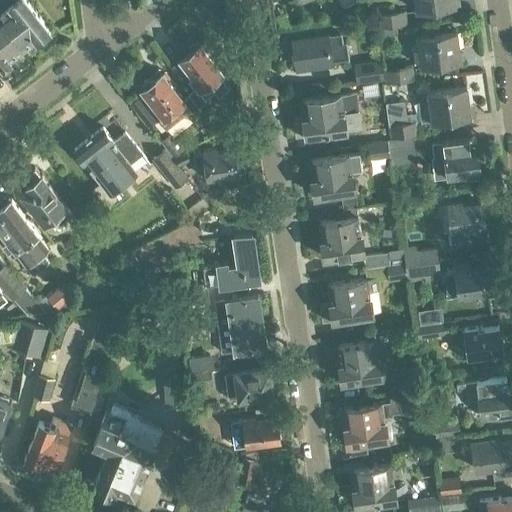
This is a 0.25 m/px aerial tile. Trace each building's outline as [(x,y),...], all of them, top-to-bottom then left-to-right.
[(25,0),(0,0),(0,21),(23,51),(36,41),(37,42),(50,31),(25,0)] [(354,0),(340,0),(348,18),(360,12),(354,0)] [(453,0),(413,0),(415,12),(455,7),(453,0)] [(376,15),(378,28),(406,25),(404,12),(376,15)] [(23,51),(0,21),(0,65),(3,69),(11,62),(10,61),(23,51)] [(416,36),(421,68),(460,63),(456,31),(416,36)] [(346,44),(342,44),(341,35),(328,37),(328,36),(293,41),(297,69),(331,64),(331,62),(349,60),(346,44)] [(208,105),(204,101),(214,93),(218,98),(230,89),(219,75),(223,73),(211,58),(219,52),(209,39),(201,45),(200,45),(199,45),(194,45),(188,49),(187,55),(179,62),(193,79),(190,82),(197,91),(189,97),(190,98),(199,112),(208,105)] [(355,62),(358,82),(382,79),(379,59),(355,62)] [(384,71),(386,84),(414,80),(412,67),(384,71)] [(162,118),(160,120),(160,122),(166,129),(190,111),(194,116),(199,112),(190,98),(184,102),(162,74),(154,81),(148,80),(142,85),(142,90),(141,91),(162,118)] [(427,92),(431,123),(471,118),(466,86),(427,92)] [(306,136),(307,137),(360,130),(356,95),(341,97),(340,96),(302,101),(304,119),(304,120),(294,121),(296,137),(306,136)] [(149,126),(159,118),(143,97),(132,105),(149,126)] [(388,125),(390,138),(418,134),(416,122),(388,125)] [(86,164),(109,194),(136,173),(129,165),(141,155),(124,133),(113,142),(102,128),(74,151),(85,165),(86,164)] [(161,142),(173,157),(183,150),(171,134),(161,142)] [(390,140),(393,164),(416,161),(413,137),(390,140)] [(389,139),(368,142),(371,160),(391,158),(389,139)] [(463,167),(479,165),(477,152),(471,153),(469,139),(443,142),(443,143),(433,144),(438,179),(465,176),(463,167)] [(225,178),(226,188),(242,186),(240,176),(241,176),(237,150),(217,153),(216,150),(203,152),(203,155),(194,156),(196,169),(205,168),(207,180),(225,178)] [(153,161),(175,189),(186,180),(164,152),(153,161)] [(174,160),(178,168),(190,161),(186,154),(174,160)] [(312,179),(315,196),(354,190),(351,173),(350,169),(359,167),(357,155),(349,156),(349,155),(310,161),(313,179),(312,179)] [(44,224),(51,232),(72,216),(65,208),(66,207),(42,176),(41,177),(35,169),(22,179),(28,186),(27,187),(29,189),(21,195),(44,224)] [(355,193),(341,195),(343,208),(357,206),(355,193)] [(434,218),(441,217),(450,216),(454,247),(476,244),(473,229),(485,228),(484,225),(486,222),(485,216),(482,213),(481,202),(462,205),(461,196),(432,200),(434,218)] [(0,213),(43,267),(49,263),(41,254),(48,249),(11,199),(11,200),(9,198),(4,198),(0,201),(0,213)] [(187,210),(194,219),(212,210),(204,198),(187,210)] [(347,220),(357,218),(356,209),(345,211),(347,220)] [(43,267),(0,213),(0,239),(11,254),(14,252),(32,276),(43,267)] [(87,234),(99,249),(109,241),(90,217),(80,224),(82,226),(78,229),(84,236),(87,234)] [(357,218),(347,220),(320,224),(322,241),(321,241),(324,259),(363,253),(360,235),(359,235),(357,218)] [(204,266),(208,287),(258,280),(252,234),(233,237),(237,267),(227,268),(227,262),(204,266)] [(406,263),(407,265),(438,261),(437,249),(417,252),(416,247),(404,249),(405,252),(406,263)] [(406,263),(405,252),(363,257),(365,269),(406,263)] [(440,273),(438,261),(407,265),(408,278),(409,282),(421,280),(420,276),(440,273)] [(408,278),(407,265),(406,263),(365,269),(366,279),(328,285),(331,303),(330,303),(330,305),(321,306),(323,322),(333,320),(334,321),(372,315),(369,297),(368,297),(368,294),(377,292),(375,280),(387,279),(387,281),(408,278)] [(444,273),(447,298),(463,296),(463,300),(474,299),(474,295),(493,292),(493,290),(496,287),(495,280),(491,278),(490,266),(469,269),(469,265),(456,267),(456,271),(444,273)] [(0,271),(0,286),(27,316),(57,310),(45,297),(39,303),(5,267),(0,271)] [(187,277),(161,280),(163,293),(189,289),(187,277)] [(86,304),(99,295),(88,281),(76,290),(86,304)] [(64,284),(48,298),(58,309),(74,295),(64,284)] [(184,292),(186,305),(206,302),(204,289),(184,292)] [(228,315),(229,326),(261,322),(258,296),(214,302),(216,316),(228,315)] [(265,348),(261,322),(229,326),(231,338),(219,340),(221,354),(265,348)] [(18,323),(11,349),(25,353),(32,327),(18,323)] [(416,327),(417,338),(443,335),(442,324),(416,327)] [(46,331),(32,327),(25,353),(39,357),(46,331)] [(467,358),(501,354),(501,351),(503,348),(503,342),(500,340),(498,328),(478,331),(477,328),(463,330),(463,331),(455,331),(459,359),(467,358)] [(96,330),(79,382),(98,389),(115,336),(96,330)] [(339,365),(342,383),(381,376),(378,359),(377,359),(377,355),(386,354),(384,341),(376,342),(376,341),(337,347),(340,365),(339,365)] [(188,359),(190,371),(210,368),(209,356),(188,359)] [(239,399),(272,395),(268,368),(235,373),(224,375),(228,400),(239,399)] [(189,387),(203,385),(211,384),(209,369),(186,372),(189,387)] [(39,374),(33,395),(48,400),(54,378),(39,374)] [(395,381),(397,392),(421,389),(419,376),(395,381)] [(463,401),(478,399),(480,417),(496,415),(497,420),(511,418),(511,408),(509,390),(502,391),(500,379),(475,382),(457,384),(458,391),(462,390),(463,401)] [(169,381),(171,409),(183,408),(181,380),(169,381)] [(70,408),(90,415),(97,391),(77,384),(70,408)] [(386,396),(387,403),(381,404),(343,410),(345,427),(344,427),(347,445),(348,445),(350,455),(387,449),(383,421),(382,421),(382,417),(404,414),(401,395),(386,396)] [(0,427),(10,404),(0,399),(0,427)] [(134,494),(154,446),(161,428),(144,421),(146,416),(119,404),(116,410),(108,407),(102,422),(93,443),(108,449),(93,485),(112,493),(111,497),(128,504),(132,494),(134,494)] [(40,464),(55,470),(69,436),(68,436),(72,426),(52,418),(49,426),(38,422),(24,458),(25,458),(21,468),(35,473),(38,464),(40,464)] [(243,434),(246,448),(279,443),(275,418),(255,421),(255,419),(242,421),(242,424),(234,425),(235,435),(243,434)] [(430,423),(431,435),(452,433),(451,421),(430,423)] [(471,443),(475,471),(511,466),(511,440),(497,443),(496,440),(483,441),(483,442),(471,443)] [(237,482),(252,484),(257,460),(242,457),(237,482)] [(357,511),(374,511),(373,504),(395,501),(392,483),(391,479),(400,478),(398,465),(390,466),(390,465),(352,471),(354,488),(353,489),(356,507),(357,507),(357,511)] [(439,481),(441,496),(461,493),(459,479),(439,481)] [(441,499),(442,511),(443,511),(469,509),(467,495),(441,499)] [(262,511),(261,511),(264,502),(247,496),(243,507),(242,507),(240,511),(262,511)] [(437,511),(441,511),(439,499),(439,497),(408,501),(409,511),(437,511)] [(511,511),(511,498),(500,500),(500,498),(479,501),(480,511),(511,511)]
